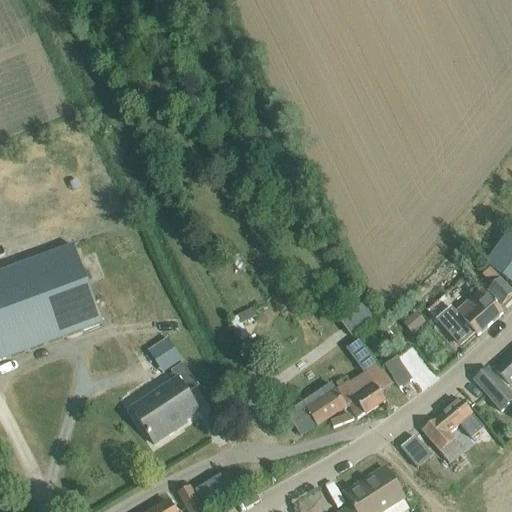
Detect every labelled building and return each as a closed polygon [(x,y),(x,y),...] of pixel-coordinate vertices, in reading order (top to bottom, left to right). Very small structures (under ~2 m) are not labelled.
[(511,242),(491,270),(511,285),(511,242)] [(73,248),(0,274),(0,363),(102,326),(73,248)] [(488,292),(502,307),(511,296),(511,293),(490,272),(483,278),(493,288),(488,292)] [(456,315),(477,339),(503,316),(481,292),(456,315)] [(244,328),(264,320),(259,307),(239,315),(244,328)] [(418,332),(431,320),(421,308),(407,320),(418,332)] [(435,344),(445,338),(436,324),(426,331),(435,344)] [(338,352),(356,341),(348,329),(330,340),(338,352)] [(362,336),(350,347),(372,369),(383,358),(362,336)] [(148,354),(162,375),(181,362),(167,341),(148,354)] [(511,355),(493,372),(507,388),(511,384),(511,355)] [(384,369),(399,391),(412,382),(397,360),(384,369)] [(131,412),(154,447),(173,435),(171,433),(199,415),(187,396),(198,389),(182,366),(170,374),(176,382),(131,412)] [(305,408),(289,419),(300,438),(317,427),(348,406),(357,420),(384,402),(380,395),(392,387),(378,366),(351,385),(350,383),(335,393),(330,386),(302,404),(305,408)] [(473,382),(500,414),(511,403),(511,399),(487,370),(473,382)] [(471,440),(483,430),(459,401),(421,432),(448,466),(462,454),(447,436),(459,426),(471,440)] [(329,422),(333,430),(353,422),(348,414),(329,422)] [(400,450),(416,470),(430,459),(414,439),(400,450)] [(385,511),(403,501),(384,470),(343,496),(351,508),(343,511),(385,511)] [(209,504),(235,493),(227,476),(202,487),(209,504)] [(328,510),(333,511),(336,511),(342,490),(333,487),(328,510)] [(178,496),(186,511),(201,511),(189,490),(178,496)]
